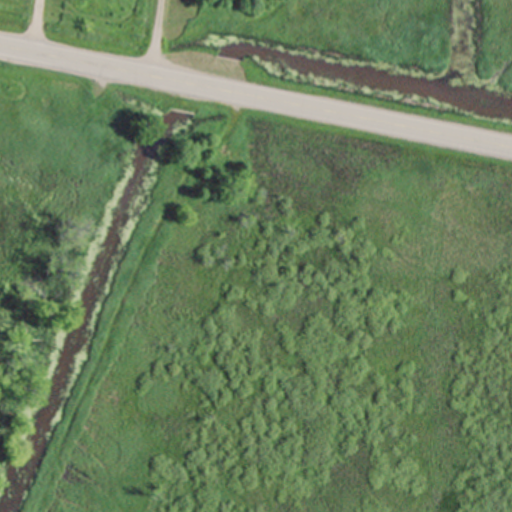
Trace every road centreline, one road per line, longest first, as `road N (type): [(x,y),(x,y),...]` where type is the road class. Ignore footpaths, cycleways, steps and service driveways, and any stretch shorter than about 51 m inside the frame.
road 1 (secondary): [(511,147),(175,81)]
road 2 (secondary): [(175,81),(0,44)]
